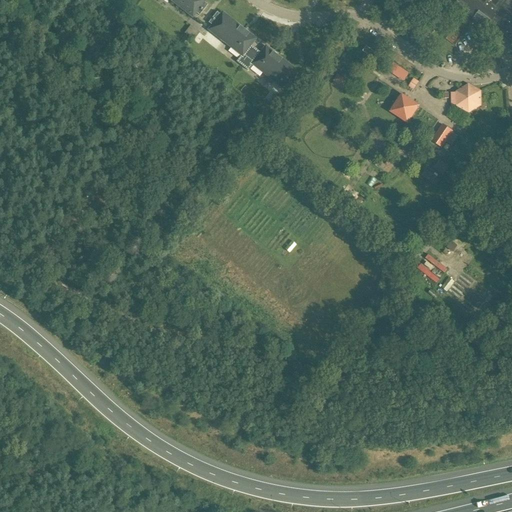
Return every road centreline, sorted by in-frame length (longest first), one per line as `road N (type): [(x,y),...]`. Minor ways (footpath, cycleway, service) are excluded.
road 1 (motorway): [(511,473),(349,499),(223,479),(135,430),(0,313)]
road 2 (track): [(511,359),(312,370),(142,325),(0,251)]
road 3 (track): [(423,252),(341,371)]
